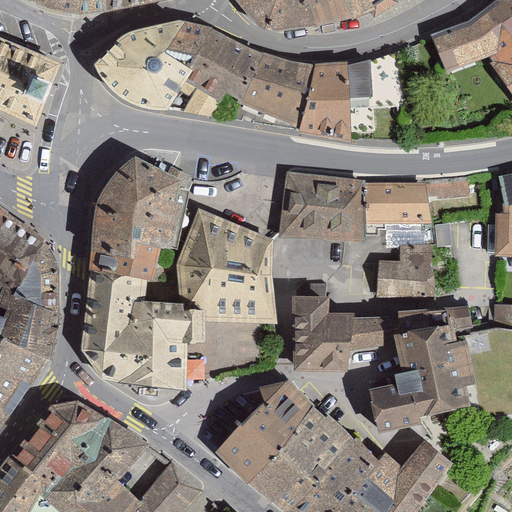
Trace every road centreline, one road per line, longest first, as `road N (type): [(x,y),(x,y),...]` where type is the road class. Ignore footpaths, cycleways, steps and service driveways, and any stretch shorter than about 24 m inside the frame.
road 1 (secondary): [(75,145),(109,128),(134,128),(180,129),(366,165),(511,154)]
road 2 (residential): [(196,9),(274,43),(378,36),(435,0)]
road 3 (residential): [(288,371),(277,276),(323,275),(354,305),(407,307)]
road 4 (secondary): [(66,361),(71,205)]
road 5 (residential): [(162,437),(243,383),(288,371)]
road 6 (secondary): [(162,437),(66,361)]
road 7 (secondary): [(256,511),(162,437)]
